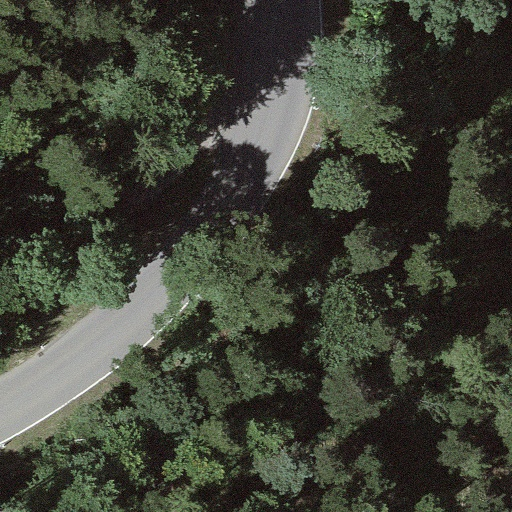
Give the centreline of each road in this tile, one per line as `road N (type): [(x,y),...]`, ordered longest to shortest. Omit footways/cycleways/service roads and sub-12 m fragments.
road 1 (tertiary): [(279,0),(276,103),(228,217),(132,324),(0,412)]
road 2 (track): [(0,256),(110,219),(226,124),(276,103)]
